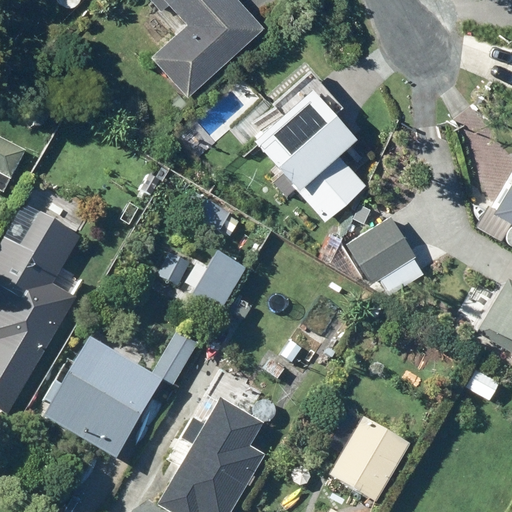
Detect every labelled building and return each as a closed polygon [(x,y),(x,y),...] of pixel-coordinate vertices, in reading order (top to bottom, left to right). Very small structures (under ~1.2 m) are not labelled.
[(160,1),(178,21),(142,54),(178,94),(254,25),(231,0),(145,0),(153,8),(160,1)] [(68,87),(59,57),(33,64),(42,94),(68,87)] [(272,170),(264,177),(278,192),(285,186),(315,219),(356,181),(326,148),(342,133),(295,82),(239,133),(272,170)] [(2,110),(14,138),(52,121),(40,93),(2,110)] [(46,183),(68,134),(49,125),(27,174),(46,183)] [(0,183),(17,151),(0,142),(0,183)] [(511,156),(508,154),(477,207),(511,227),(511,156)] [(212,229),(223,211),(196,194),(184,212),(212,229)] [(381,213),(338,240),(364,281),(407,253),(381,213)] [(0,397),(6,401),(67,295),(43,281),(59,253),(29,236),(23,245),(0,231),(0,397)] [(184,262),(163,251),(151,274),(172,285),(184,262)] [(485,336),(511,351),(511,288),(500,281),(468,334),(481,342),(485,336)] [(165,343),(142,379),(162,392),(184,356),(165,343)] [(29,417),(102,460),(131,412),(121,406),(126,397),(118,392),(113,401),(57,369),(29,417)] [(173,465),(149,505),(161,511),(222,511),(256,454),(241,445),(254,423),(247,419),(252,411),(246,407),(258,387),(239,376),(227,396),(217,390),(210,402),(199,394),(161,458),(173,465)] [(331,454),(318,474),(364,502),(399,445),(352,417),(349,422),(338,415),(319,446),(331,454)] [(511,499),(511,498),(511,463),(510,462),(494,489),(511,499)] [(384,511),(411,511),(427,487),(408,475),(384,511)] [(502,511),(503,511),(485,502),(479,511),(502,511)]
